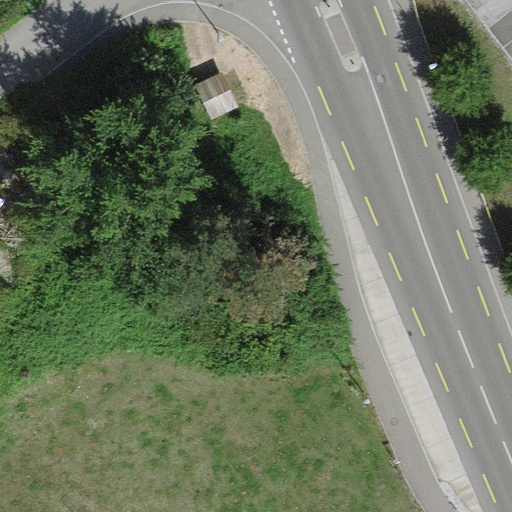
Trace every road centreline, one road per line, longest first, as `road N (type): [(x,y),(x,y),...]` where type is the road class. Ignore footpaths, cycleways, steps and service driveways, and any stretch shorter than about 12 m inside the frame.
road 1 (secondary): [(511,457),(326,0)]
road 2 (residential): [(0,88),(108,0)]
